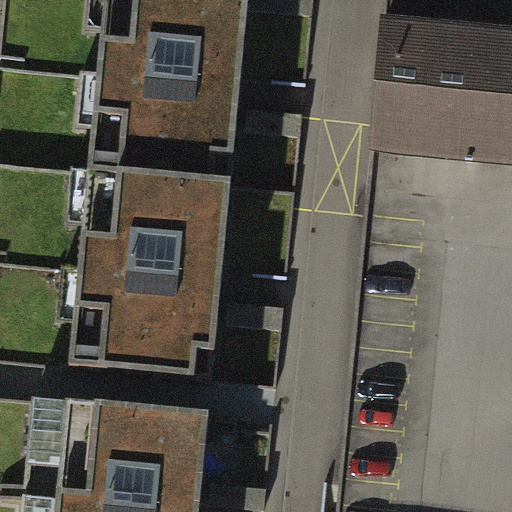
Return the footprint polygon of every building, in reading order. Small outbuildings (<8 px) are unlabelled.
[(249,10),(249,6),(206,2),(206,0),(106,0),(88,177),(231,190),(249,10)] [(206,0),(206,2),(249,6),(249,10),(313,15),(314,0),(206,0)] [(511,38),(385,28),(370,145),(511,161),(511,38)] [(213,382),(231,190),(88,177),(71,369),(213,382)] [(200,511),(209,420),(35,404),(24,511),(200,511)]
